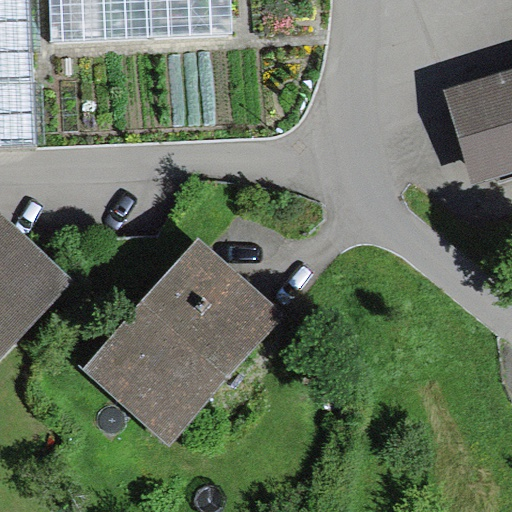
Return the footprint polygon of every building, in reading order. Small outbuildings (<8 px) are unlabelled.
[(0,0),(0,149),(32,148),(25,0),(0,0)] [(225,0),(51,0),(55,50),(228,40),(225,0)] [(511,73),(449,93),(478,189),(511,178),(511,73)] [(0,361),(67,287),(0,227),(0,361)] [(167,452),(281,323),(192,245),(78,374),(167,452)]
